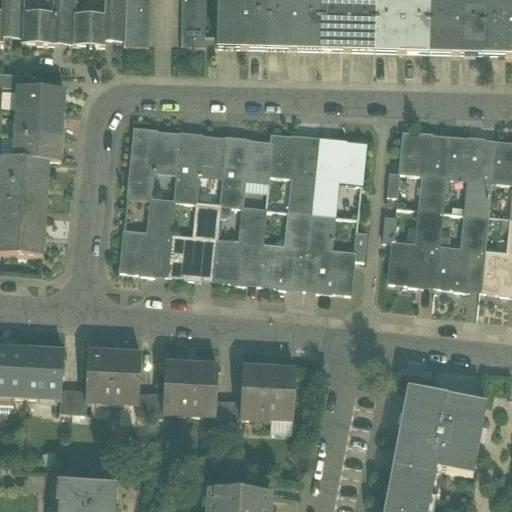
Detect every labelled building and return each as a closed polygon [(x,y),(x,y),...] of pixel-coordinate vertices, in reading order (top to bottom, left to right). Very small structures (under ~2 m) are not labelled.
[(2,41),(22,42),(23,18),(23,0),(1,0),(1,17),(0,17),(0,48),(2,49),(2,41)] [(53,44),(73,45),(74,20),(74,0),(53,0),(53,19),(23,18),(22,42),(22,50),(53,51),(53,44)] [(103,0),(102,21),(74,20),(73,45),(73,52),(104,53),(105,46),(124,46),(125,41),(125,30),(125,20),(126,9),(125,0),(103,0)] [(125,0),(126,9),(150,10),(150,0),(125,0)] [(205,10),(205,0),(181,0),(181,10),(205,10)] [(216,56),(265,57),(266,0),(217,0),(216,50),(216,56)] [(266,0),(265,57),(319,59),(320,0),(266,0)] [(320,0),(319,59),(373,60),(374,0),(320,0)] [(374,0),(373,60),(427,61),(429,0),(425,0),(374,0)] [(427,61),(482,63),(483,2),(468,1),(468,0),(444,0),(445,0),(429,0),(427,61)] [(482,63),(511,63),(511,0),(498,0),(498,2),(483,2),(482,63)] [(126,9),(125,20),(149,21),(150,10),(126,9)] [(205,21),(205,10),(181,10),(181,21),(205,21)] [(125,20),(125,30),(149,31),(149,21),(125,20)] [(205,32),(205,21),(181,21),(181,31),(205,32)] [(125,30),(125,41),(149,42),(149,31),(125,30)] [(204,42),(205,32),(181,31),(180,42),(204,42)] [(148,53),(149,42),(125,41),(124,46),(124,52),(148,53)] [(204,54),(204,42),(180,42),(180,53),(204,54)] [(0,93),(17,94),(17,93),(31,94),(31,83),(1,81),(0,93)] [(17,94),(16,117),(63,120),(64,96),(31,94),(17,93),(17,94)] [(16,117),(14,141),(61,144),(63,120),(16,117)] [(173,207),(194,209),(197,179),(222,181),(225,153),(226,142),(201,140),(202,139),(195,138),(194,142),(180,140),(180,139),(155,136),(155,135),(134,133),(127,203),(150,205),(153,175),(176,177),(173,207)] [(421,217),(441,219),(445,185),(448,152),(429,150),(429,142),(403,140),(399,180),(424,182),(421,217)] [(14,141),(13,165),(47,167),(60,168),(61,144),(14,141)] [(271,151),(268,183),(295,185),(291,219),(311,221),(317,154),(301,153),(301,145),(293,144),(293,147),(272,145),(271,151)] [(466,221),(487,223),(490,189),(494,157),(475,155),(476,148),(449,145),(448,152),(445,185),(469,188),(466,221)] [(317,154),(311,221),(331,223),(334,189),(361,192),(365,151),(347,149),(347,147),(338,146),(337,156),(317,154)] [(219,212),(244,214),(247,184),(268,186),(268,183),(271,151),(248,149),(248,147),(241,147),(240,154),(225,153),(222,181),(219,212)] [(494,157),(490,189),(511,191),(511,225),(511,226),(511,225),(511,151),(494,149),(494,157)] [(1,164),(0,179),(0,187),(46,191),(47,167),(13,165),(1,164)] [(386,203),(396,204),(399,180),(389,179),(386,203)] [(0,187),(0,211),(45,215),(46,191),(0,187)] [(148,273),(166,275),(170,240),(173,207),(152,205),(149,239),(124,237),(120,277),(140,279),(139,280),(148,281),(148,273)] [(219,212),(198,210),(195,242),(170,240),(166,275),(166,281),(184,283),(184,285),(193,286),(194,278),(212,280),(216,245),(219,212)] [(0,211),(0,235),(43,238),(45,215),(0,211)] [(265,216),(245,214),(241,248),(216,245),(212,280),(212,286),(231,288),(231,289),(241,290),(242,283),(258,284),(262,249),(265,216)] [(416,285),(435,287),(438,253),(441,219),(421,217),(418,251),(392,248),(392,249),(388,289),(407,291),(407,292),(416,293),(416,285)] [(311,221),(291,219),(288,252),(262,249),(258,284),(257,291),(278,293),(278,294),(287,295),(287,288),(304,290),(311,221)] [(328,257),(331,223),(311,221),(304,290),(322,291),(321,299),(330,299),(330,298),(350,300),(353,266),(354,260),(328,257)] [(466,221),(465,221),(461,255),(438,253),(435,287),(434,293),(453,295),(453,297),(462,298),(463,289),(480,291),(484,257),(487,223),(466,221)] [(382,248),(392,249),(392,248),(394,224),(384,223),(382,248)] [(511,225),(511,226),(508,260),(484,257),(480,291),(480,298),(499,300),(499,302),(507,303),(508,294),(511,294),(511,225)] [(0,260),(42,263),(43,238),(0,235),(0,260)] [(353,266),(363,268),(366,240),(356,239),(354,260),(353,266)] [(0,403),(25,404),(28,357),(0,355),(0,403)] [(63,359),(28,357),(25,404),(59,406),(60,406),(61,396),(63,359)] [(136,412),(138,412),(138,399),(140,362),(87,359),(85,397),(84,409),(87,409),(136,412)] [(213,423),(215,423),(215,408),(217,374),(163,371),(162,400),(161,420),(163,420),(213,423)] [(241,425),(292,427),(295,378),(241,375),(240,409),(239,424),(241,425)] [(395,455),(391,473),(434,481),(435,475),(471,482),(475,465),(470,464),(477,427),(482,428),(485,410),(407,395),(403,413),(408,414),(400,456),(395,455)] [(58,420),(72,421),(73,397),(61,396),(60,406),(59,406),(58,420)] [(85,397),(73,397),(72,421),(86,422),(87,409),(84,409),(85,397)] [(135,423),(149,424),(151,400),(138,399),(138,412),(136,412),(135,423)] [(162,400),(151,400),(149,424),(163,425),(163,420),(161,420),(162,400)] [(213,432),(226,432),(228,409),(215,408),(215,423),(213,423),(213,432)] [(240,409),(228,409),(226,432),(240,433),(241,425),(239,424),(240,409)] [(391,473),(384,511),(427,511),(434,481),(391,473)] [(64,511),(115,511),(116,493),(56,489),(55,511),(64,511)] [(214,500),(212,511),(269,511),(270,504),(214,500)]
